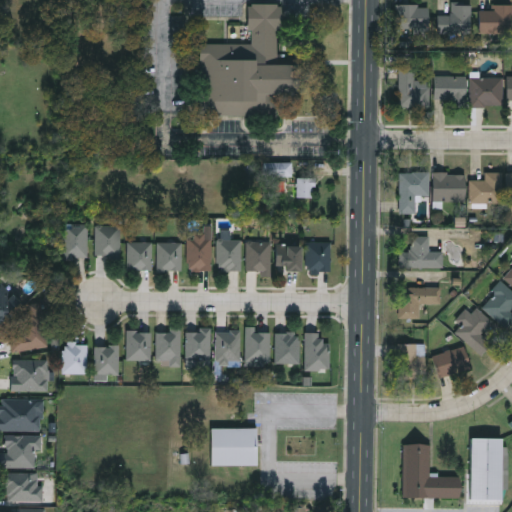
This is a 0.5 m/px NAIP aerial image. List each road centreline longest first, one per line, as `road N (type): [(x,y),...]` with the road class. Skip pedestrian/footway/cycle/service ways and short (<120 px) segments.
road 1 (secondary): [(370,0),(365,511)]
road 2 (residential): [(91,300),(367,300)]
road 3 (residential): [(511,367),(457,411),(366,413)]
road 4 (residential): [(511,140),(369,140)]
